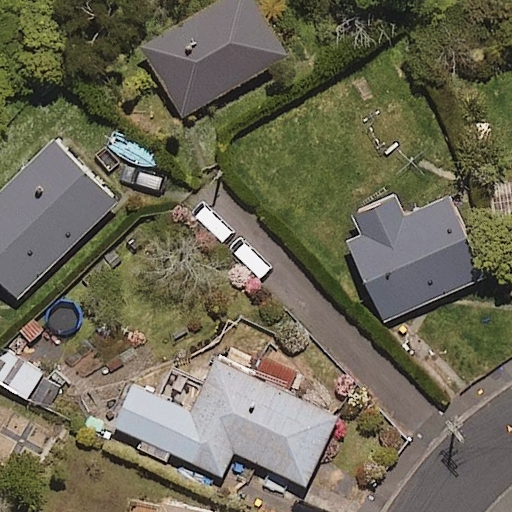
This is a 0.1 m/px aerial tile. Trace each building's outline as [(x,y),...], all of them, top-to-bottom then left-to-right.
[(284,34),(262,0),(170,0),(134,22),(181,97),(284,34)] [(0,164),(0,266),(16,283),(115,185),(48,117),(0,164)] [(400,191),(389,168),(347,188),(358,211),(341,219),(383,306),(483,258),(441,172),(400,191)] [(42,366),(1,336),(0,337),(0,372),(25,390),(42,366)] [(299,470),(335,399),(211,337),(185,390),(128,361),(106,404),(143,422),(137,434),(160,446),(165,435),(218,461),(230,435),(299,470)] [(244,511),(247,503),(159,486),(153,511),(244,511)]
